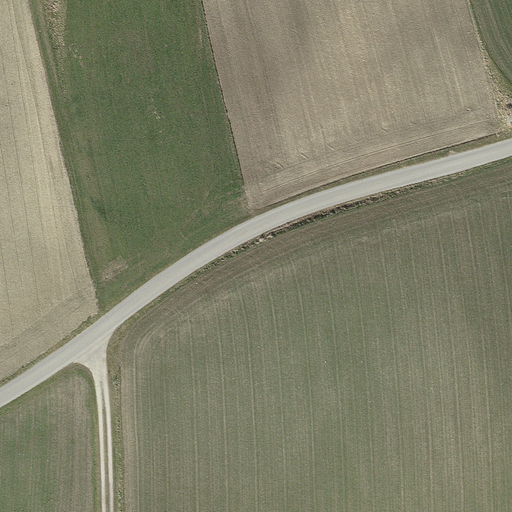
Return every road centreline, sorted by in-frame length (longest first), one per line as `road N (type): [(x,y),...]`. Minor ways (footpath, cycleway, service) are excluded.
road 1 (tertiary): [(511,148),(334,197),(258,228),(0,402)]
road 2 (track): [(98,339),(106,511)]
